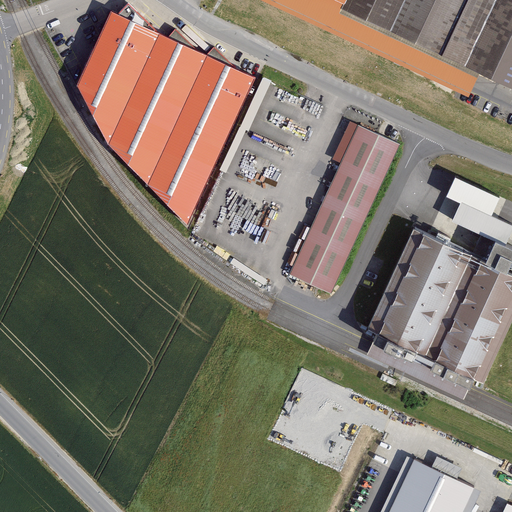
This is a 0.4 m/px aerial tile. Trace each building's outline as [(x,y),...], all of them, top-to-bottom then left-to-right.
[(511,0),(260,0),(322,27),(343,37),(470,98),(479,73),(511,87),(511,0)] [(189,224),(256,79),(234,67),(215,50),(206,55),(175,29),(166,37),(128,3),(118,14),(111,11),(77,85),(107,144),(189,224)] [(358,124),(289,274),(331,294),(401,144),(358,124)] [(414,228),(368,328),(378,332),(374,340),(470,384),(474,377),(483,381),(511,318),(511,272),(507,270),(511,259),(511,246),(507,244),(511,233),(511,224),(462,201),(458,209),(453,220),(482,233),(472,254),(414,228)] [(416,464),(394,511),(469,511),(478,493),(416,464)]
